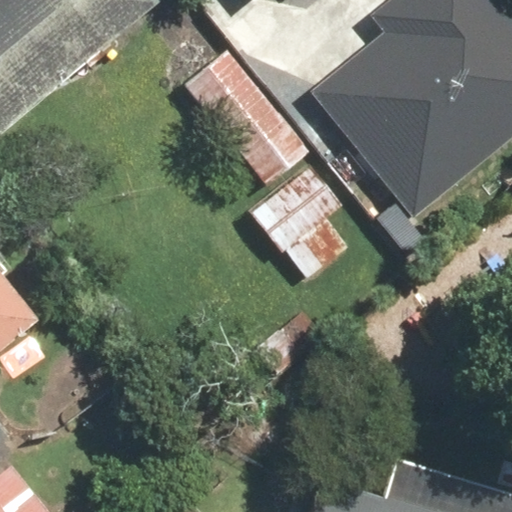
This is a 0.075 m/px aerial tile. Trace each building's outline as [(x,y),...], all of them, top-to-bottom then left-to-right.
[(0,0),(0,134),(156,7),(150,0),(0,0)] [(307,92),(406,218),(511,135),(511,22),(494,0),(388,0),(367,17),(381,34),(307,92)] [(224,52),(181,87),(264,190),(307,155),(224,52)] [(307,165),(244,214),(277,257),(340,209),(307,165)] [(0,277),(0,350),(35,324),(0,277)] [(319,483),(310,511),(511,511),(511,496),(392,461),(380,502),(319,483)]
